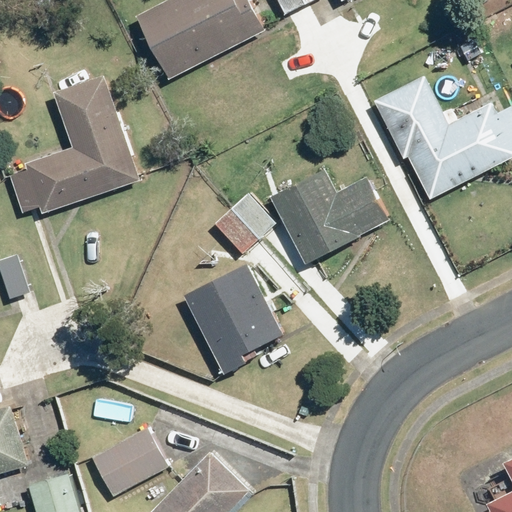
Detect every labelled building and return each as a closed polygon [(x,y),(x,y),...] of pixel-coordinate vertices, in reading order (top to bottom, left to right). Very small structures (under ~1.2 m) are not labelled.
[(172,0),(141,17),(175,78),(268,27),(253,0),(172,0)] [(511,102),(508,95),(453,123),(428,76),(381,101),(416,166),(419,164),(436,197),(511,156),(511,102)] [(142,179),(107,78),(60,94),(78,147),(25,166),(42,213),(142,179)] [(276,194),(289,219),(291,224),(311,262),(392,219),(370,177),(341,192),(329,168),(276,194)] [(251,191),(219,220),(246,252),(279,223),(251,191)] [(24,251),(0,257),(0,258),(11,300),(36,293),(24,251)] [(189,296),(225,364),(287,332),(251,264),(189,296)] [(0,408),(0,474),(29,466),(12,405),(0,408)] [(100,453),(120,492),(173,466),(153,427),(100,453)] [(159,511),(232,511),(253,489),(213,453),(159,511)] [(508,511),(511,511),(511,470),(492,481),(508,511)] [(85,511),(72,473),(34,486),(43,511),(85,511)]
